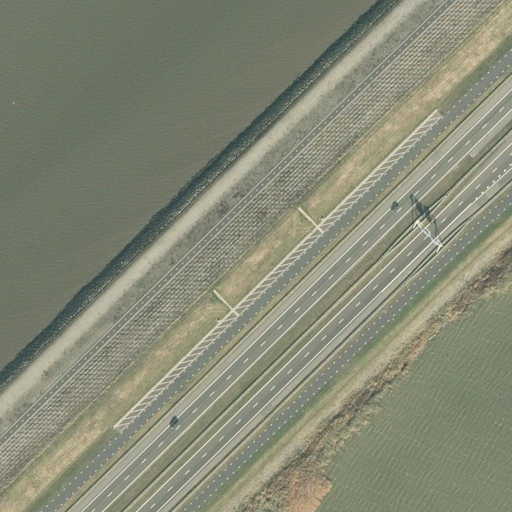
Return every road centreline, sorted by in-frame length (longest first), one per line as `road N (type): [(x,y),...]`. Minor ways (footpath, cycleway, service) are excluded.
road 1 (unclassified): [(46,511),(511,55)]
road 2 (motorway): [(511,99),(92,511)]
road 3 (motorway): [(148,511),(511,153)]
road 4 (unclassified): [(187,511),(511,197)]
